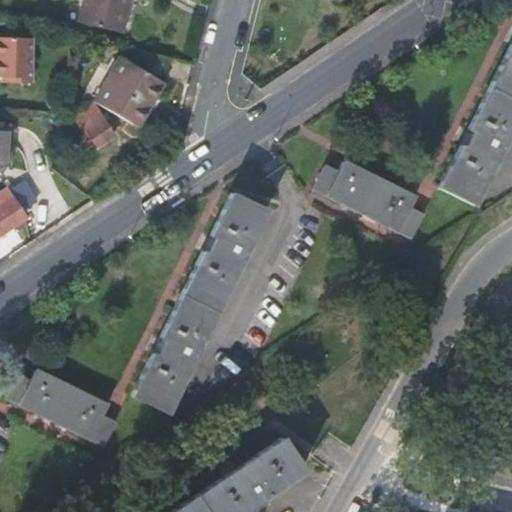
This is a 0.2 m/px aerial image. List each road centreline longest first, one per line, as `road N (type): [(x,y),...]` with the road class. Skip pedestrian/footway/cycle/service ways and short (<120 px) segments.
road 1 (residential): [(511,242),(467,285),(332,511)]
road 2 (secondary): [(440,0),(217,155)]
road 3 (secondary): [(217,155),(0,298)]
road 4 (residential): [(217,155),(211,101),(236,0)]
